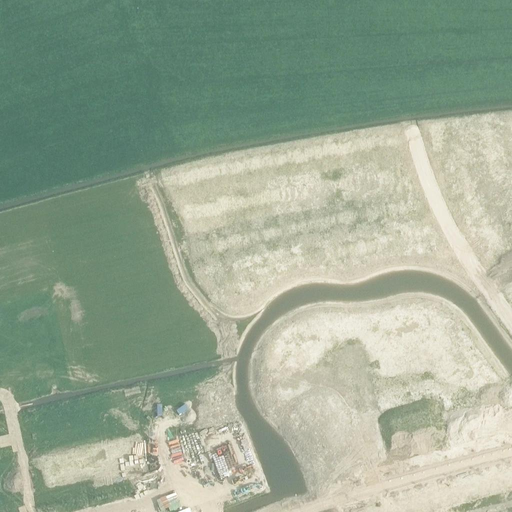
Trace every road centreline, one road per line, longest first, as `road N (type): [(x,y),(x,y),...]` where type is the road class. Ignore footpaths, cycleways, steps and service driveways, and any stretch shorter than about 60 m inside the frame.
road 1 (residential): [(105,0),(130,102),(158,155),(403,105)]
road 2 (residential): [(474,271),(434,201),(408,122)]
